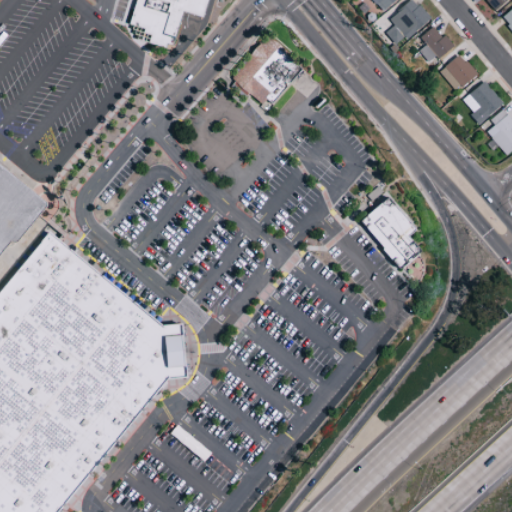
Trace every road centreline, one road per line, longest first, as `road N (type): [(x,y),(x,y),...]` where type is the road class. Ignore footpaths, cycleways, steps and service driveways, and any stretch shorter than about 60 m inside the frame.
road 1 (motorway): [(403,141),(450,230),(456,267),(445,315),(289,511)]
road 2 (primary): [(275,0),(501,242)]
road 3 (motorway): [(511,344),(333,511)]
road 4 (primary): [(485,191),(369,56)]
road 5 (motorway): [(511,361),(411,439)]
